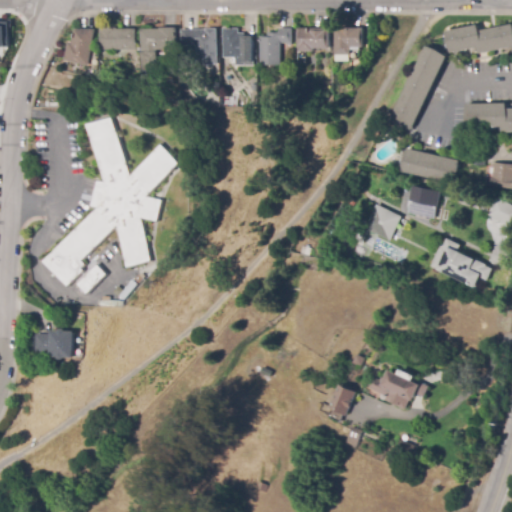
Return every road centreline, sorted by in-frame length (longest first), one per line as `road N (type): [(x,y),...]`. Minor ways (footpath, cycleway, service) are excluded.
road 1 (tertiary): [(59,0),(13,110),(0,347)]
road 2 (residential): [(81,0),(431,0)]
